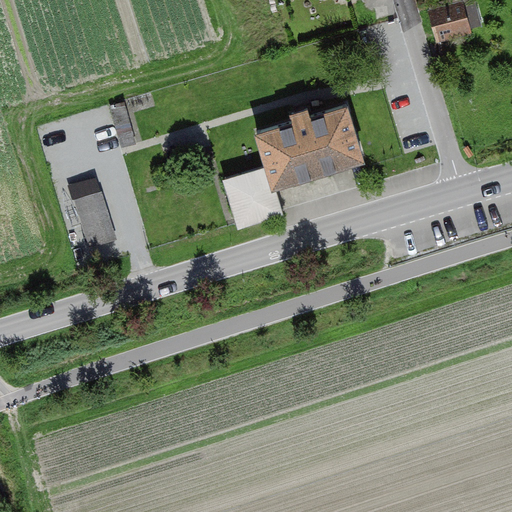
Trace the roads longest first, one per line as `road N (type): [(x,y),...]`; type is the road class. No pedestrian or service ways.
road 1 (tertiary): [(0,334),(463,193)]
road 2 (residential): [(463,193),(405,0)]
